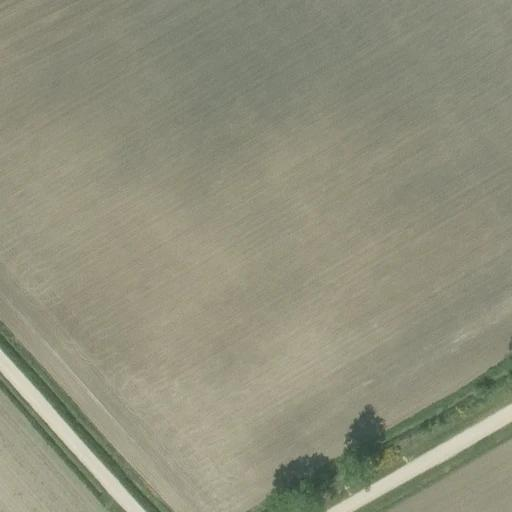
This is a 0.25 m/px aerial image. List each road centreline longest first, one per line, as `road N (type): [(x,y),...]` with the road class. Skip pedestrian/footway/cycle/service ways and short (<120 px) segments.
road 1 (track): [(0,354),(137,511)]
road 2 (track): [(336,511),(511,411)]
